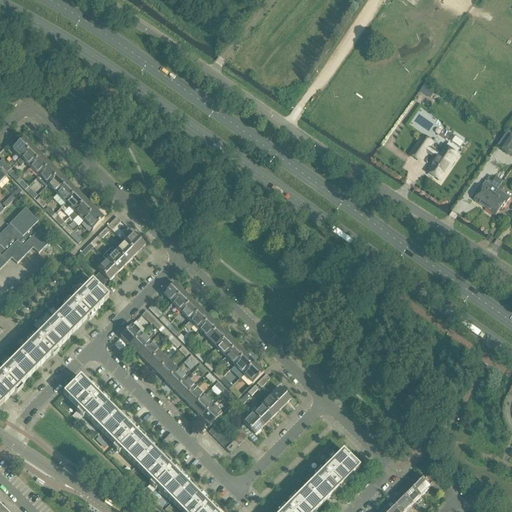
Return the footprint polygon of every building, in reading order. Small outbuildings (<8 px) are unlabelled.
[(434,93),(424,86),(420,93),(430,100),(434,93)] [(511,132),(500,149),(511,157),(511,154),(511,132)] [(410,156),(420,162),(427,152),(437,159),(427,173),(440,182),(449,167),(450,168),(458,157),(444,147),(439,155),(429,149),(432,144),(423,137),(410,156)] [(12,150),(21,160),(32,148),(23,139),(12,150)] [(24,163),(30,169),(41,157),(32,148),(21,160),(17,163),(21,167),(24,163)] [(30,169),(39,177),(50,166),(41,157),(30,169)] [(0,162),(0,167),(7,174),(11,169),(2,160),(0,162)] [(45,189),(48,186),(59,175),(50,166),(39,177),(36,180),(45,189)] [(9,176),(16,183),(19,179),(12,172),(9,176)] [(48,186),(57,195),(68,184),(59,175),(48,186)] [(18,185),(24,191),(28,188),(21,182),(18,185)] [(474,201),(484,209),(498,191),(498,190),(486,182),(485,182),(482,186),(482,187),(477,194),(479,195),(474,201)] [(57,195),(65,204),(77,193),(68,184),(57,195)] [(11,196),(15,200),(21,193),(18,189),(11,196)] [(27,194),(33,200),(37,197),(30,190),(27,194)] [(498,191),(484,209),(495,216),(500,210),(502,211),(510,199),(498,191)] [(70,208),(74,213),(86,202),(77,193),(65,204),(60,210),(64,214),(70,208)] [(2,205),(5,209),(12,202),(9,199),(2,205)] [(36,203),(42,209),(46,206),(39,199),(36,203)] [(78,217),(83,222),(95,211),(86,202),(74,213),(69,218),(73,222),(78,217)] [(44,212),(51,218),(55,215),(48,208),(44,212)] [(0,270),(7,264),(5,263),(10,258),(17,265),(28,254),(27,252),(31,248),(38,255),(49,243),(38,232),(35,235),(30,230),(37,223),(25,211),(10,226),(10,225),(9,226),(11,228),(7,232),(5,231),(0,235),(0,270)] [(95,211),(83,222),(92,231),(104,220),(95,211)] [(53,220),(60,227),(63,224),(57,217),(53,220)] [(116,218),(107,227),(112,232),(121,223),(116,218)] [(62,229),(69,236),(72,233),(66,226),(62,229)] [(105,230),(98,236),(102,240),(108,233),(105,230)] [(129,239),(124,244),(135,256),(145,247),(128,230),(124,234),(129,239)] [(75,235),(72,239),(78,245),(81,242),(75,235)] [(96,238),(89,245),(93,248),(99,242),(96,238)] [(124,244),(115,254),(126,265),(135,256),(124,244)] [(87,247),(80,254),(84,258),(90,251),(87,247)] [(115,254),(106,262),(118,274),(126,265),(115,254)] [(97,271),(99,273),(108,282),(108,283),(118,274),(106,262),(97,271)] [(99,273),(95,278),(103,286),(108,282),(99,273)] [(91,282),(99,290),(103,286),(95,278),(91,282)] [(91,282),(54,319),(71,336),(108,299),(99,290),(91,282)] [(162,296),(171,305),(183,293),(174,284),(162,296)] [(171,305),(180,313),(191,302),(183,293),(171,305)] [(180,313),(189,322),(200,311),(191,302),(180,313)] [(148,310),(157,319),(161,315),(152,306),(148,310)] [(193,327),(198,331),(209,320),(200,311),(189,322),(184,328),(188,332),(193,327)] [(142,316),(142,317),(151,326),(152,325),(155,321),(146,312),(142,316)] [(159,322),(166,328),(169,325),(163,318),(159,322)] [(54,319),(18,355),(35,372),(71,336),(54,319)] [(198,331),(207,340),(218,329),(209,320),(198,331)] [(162,328),(155,321),(152,325),(158,331),(162,328)] [(120,338),(129,347),(140,336),(131,327),(120,338)] [(168,331),(175,337),(178,334),(172,327),(168,331)] [(207,340),(216,349),(227,338),(218,329),(207,340)] [(171,337),(164,330),(160,334),(167,341),(171,337)] [(129,347),(138,356),(149,344),(140,336),(129,347)] [(177,339),(184,346),(187,343),(180,336),(177,339)] [(216,349),(225,358),(236,347),(227,338),(216,349)] [(180,346),(173,339),(169,343),(176,350),(180,346)] [(138,356),(147,365),(158,354),(149,344),(138,356)] [(186,348),(193,355),(196,352),(189,345),(186,348)] [(225,358),(234,367),(245,356),(236,347),(225,358)] [(188,355),(182,348),(178,352),(185,358),(188,355)] [(147,365),(156,374),(167,363),(158,354),(147,365)] [(195,357),(202,364),(205,361),(198,354),(195,357)] [(0,406),(35,372),(18,355),(0,373),(0,406)] [(234,367),(243,376),(254,364),(245,356),(234,367)] [(197,364),(191,357),(187,361),(194,367),(197,364)] [(156,374),(165,383),(176,372),(167,363),(156,374)] [(204,366),(211,373),(214,370),(207,363),(204,366)] [(254,364),(243,376),(252,385),(263,374),(254,364)] [(206,373),(200,366),(196,370),(203,376),(206,373)] [(165,383),(174,392),(185,380),(176,372),(165,383)] [(213,375),(219,382),(223,378),(216,372),(213,375)] [(215,382),(208,375),(205,378),(212,385),(215,382)] [(265,376),(256,385),(261,389),(270,380),(265,376)] [(62,395),(67,400),(151,483),(179,511),(212,511),(152,452),(100,400),(79,379),(62,395)] [(174,392),(183,401),(194,389),(185,380),(174,392)] [(221,384),(228,391),(232,387),(225,381),(221,384)] [(224,391),(217,384),(214,387),(221,394),(224,391)] [(254,387),(247,394),(251,397),(258,390),(254,387)] [(183,401),(191,409),(203,398),(194,389),(183,401)] [(279,389),(270,399),(281,410),(290,401),(279,389)] [(234,390),(231,393),(237,400),(241,396),(234,390)] [(230,403),(233,400),(226,393),(223,396),(230,403)] [(246,396),(238,403),(242,406),(249,399),(246,396)] [(191,409),(200,418),(212,407),(203,398),(191,409)] [(270,399),(261,407),(272,419),(281,410),(270,399)] [(236,405),(229,412),(233,415),(240,409),(236,405)] [(212,407),(200,418),(209,428),(221,416),(212,407)] [(261,407),(252,416),(263,428),(272,419),(261,407)] [(239,422),(243,426),(251,434),(254,437),(263,428),(252,416),(248,412),(239,422)] [(208,433),(213,438),(221,429),(217,425),(208,433)] [(243,426),(239,430),(247,438),(251,434),(243,426)] [(213,438),(216,442),(225,433),(221,429),(213,438)] [(239,430),(234,434),(243,443),(247,438),(239,430)] [(216,442),(221,446),(229,437),(225,433),(216,442)] [(230,438),(234,442),(239,447),(243,443),(234,434),(230,438)] [(101,445),(105,441),(101,437),(97,441),(101,445)] [(221,446),(225,450),(234,442),(230,438),(229,437),(221,446)] [(234,442),(225,450),(230,455),(239,447),(234,442)] [(315,511),(322,506),(359,469),(342,452),(282,511),(315,511)] [(419,476),(410,486),(421,497),(431,488),(423,480),(419,476)] [(428,476),(423,480),(431,488),(440,498),(445,493),(428,476)] [(410,486),(401,495),(412,506),(421,497),(410,486)] [(146,489),(143,492),(142,493),(147,497),(151,493),(146,489)] [(401,495),(392,503),(400,511),(406,511),(412,506),(401,495)] [(400,511),(392,503),(383,511),(400,511)]
